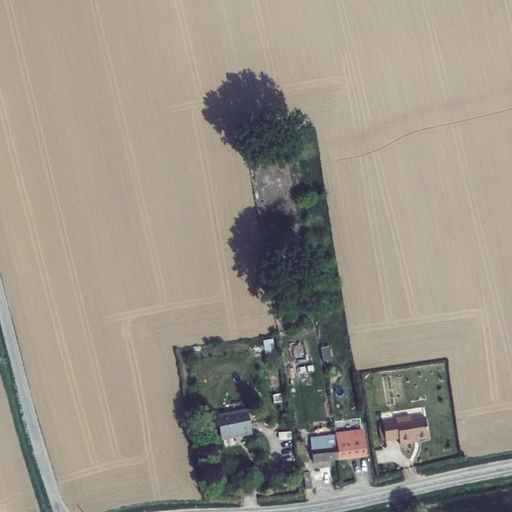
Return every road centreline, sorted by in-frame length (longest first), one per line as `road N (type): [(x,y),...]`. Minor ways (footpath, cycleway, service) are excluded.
road 1 (unclassified): [(60,511),(0,295)]
road 2 (secondary): [(292,511),(511,467)]
